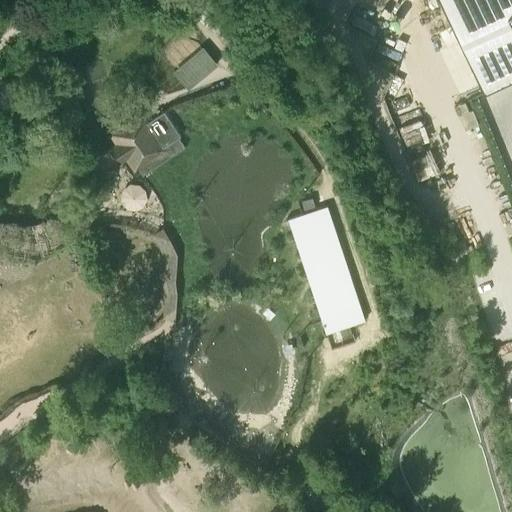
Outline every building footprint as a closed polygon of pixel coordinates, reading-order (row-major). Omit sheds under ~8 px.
[(511,0),(445,0),(486,92),(511,80),(511,0)] [(176,68),(188,85),(179,91),(184,99),(226,71),(209,46),(176,68)] [(48,84),(27,80),(23,97),(44,101),(48,84)] [(183,138),(167,113),(148,125),(145,121),(129,126),(118,138),(122,144),(115,149),(117,150),(124,163),(131,159),(137,169),(164,151),(183,138)] [(365,304),(326,202),(304,210),(288,217),(331,329),(369,315),(365,304)] [(162,315),(177,320),(177,277),(178,249),(165,224),(157,230),(154,238),(158,242),(163,258),(162,270),(161,294),(162,315)] [(179,410),(173,415),(182,425),(192,417),(184,406),(179,410)]
